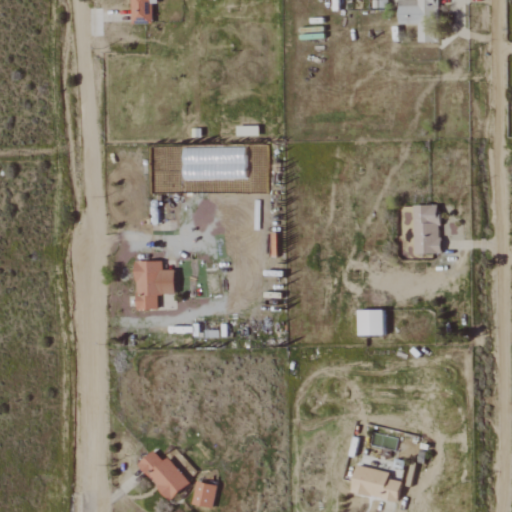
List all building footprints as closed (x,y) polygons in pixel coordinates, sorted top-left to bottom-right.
[(151,0),(132,0),(134,24),(153,24),(151,0)] [(419,41),(435,41),(436,0),(417,0),(418,1),(399,0),(399,24),(419,24),(419,41)] [(440,205),(414,206),(415,254),(440,253),(440,205)] [(158,310),(158,295),(175,295),(175,271),(163,271),(163,262),(136,262),(136,310),(158,310)] [(360,336),(385,335),(385,310),(359,311),(360,336)] [(171,501),(190,483),(166,458),(163,461),(153,451),(137,466),(171,501)] [(390,474),(357,466),(351,492),(398,503),(402,482),(389,479),(390,474)] [(212,509),(217,486),(197,482),(192,505),(212,509)]
